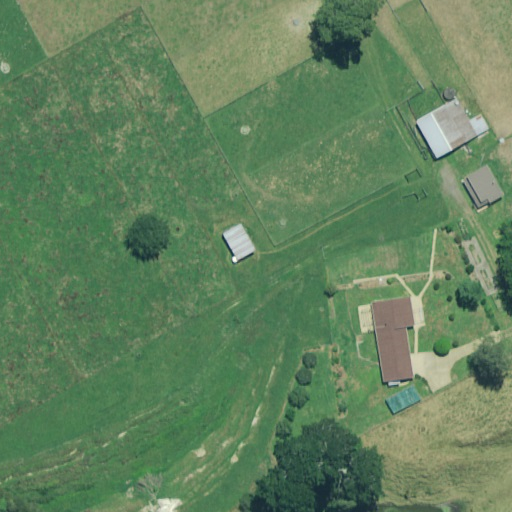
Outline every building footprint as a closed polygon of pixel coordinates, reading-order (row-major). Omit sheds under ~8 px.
[(469,122),(457,100),(417,121),(437,159),(490,131),(482,116),(469,122)] [(502,202),(485,172),(462,184),(479,215),(502,202)] [(242,226),(224,235),(236,257),(232,259),(235,265),(257,253),(242,226)] [(352,264),(327,266),(329,290),(354,287),(352,264)] [(422,298),(358,307),(359,321),(366,320),(366,325),(376,324),(384,383),(414,379),(407,329),(415,328),(415,323),(425,321),(424,310),(422,298)] [(31,299),(24,304),(37,324),(44,319),(31,299)] [(421,402),(413,386),(386,399),(394,415),(421,402)]
